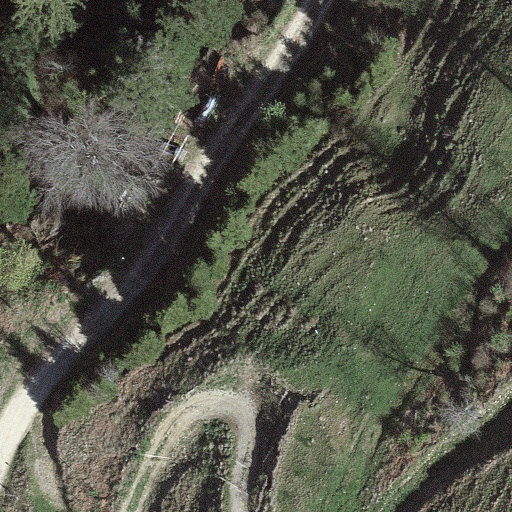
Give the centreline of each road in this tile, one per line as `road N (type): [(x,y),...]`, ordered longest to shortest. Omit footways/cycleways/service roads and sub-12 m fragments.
road 1 (track): [(130,511),(163,439),(182,416),(212,402),(227,403),(247,424),(240,511)]
road 2 (track): [(399,511),(511,407)]
